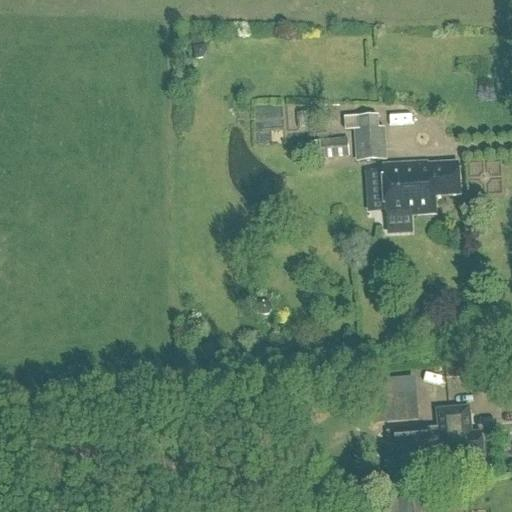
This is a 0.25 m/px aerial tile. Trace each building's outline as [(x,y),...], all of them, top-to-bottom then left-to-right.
[(262,105),(263,122),(289,120),(288,104),(262,105)] [(381,131),(380,119),(361,120),(362,132),(354,133),(357,165),(388,163),(386,130),(381,131)] [(351,160),(349,141),(311,145),(313,159),(321,158),(322,163),(351,160)] [(460,198),(458,166),(427,168),(427,166),(383,169),(386,220),(435,217),(434,200),(460,198)] [(418,423),(416,393),(383,396),(385,425),(418,423)] [(472,436),(470,410),(438,413),(439,430),(428,431),(428,429),(395,432),(397,448),(429,445),(429,444),(442,443),(444,469),(457,467),(457,464),(485,462),(482,435),(472,436)] [(429,511),(429,502),(387,505),(387,511),(429,511)]
